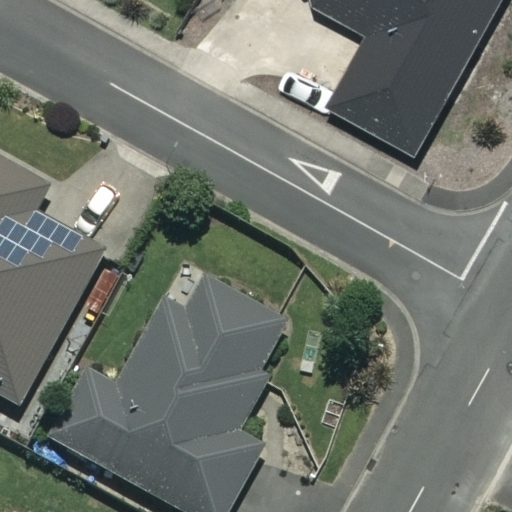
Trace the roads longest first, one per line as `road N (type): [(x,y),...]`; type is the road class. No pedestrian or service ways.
road 1 (residential): [(0,22),(511,300)]
road 2 (residential): [(511,327),(412,511)]
